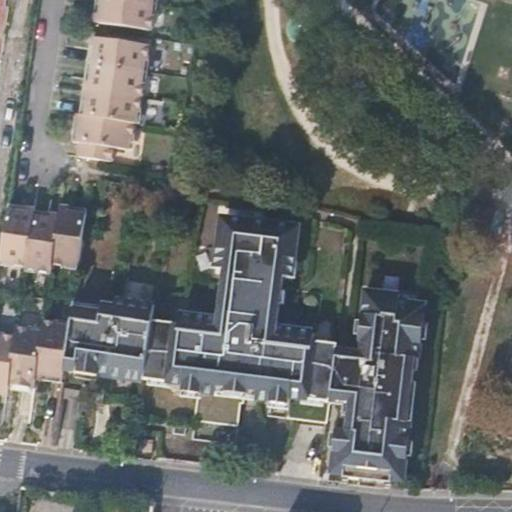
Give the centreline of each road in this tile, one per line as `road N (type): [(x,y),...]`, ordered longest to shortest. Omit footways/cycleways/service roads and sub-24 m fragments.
road 1 (secondary): [(442,511),(0,461)]
road 2 (residential): [(53,0),(32,138),(42,164)]
road 3 (residential): [(0,162),(20,5)]
